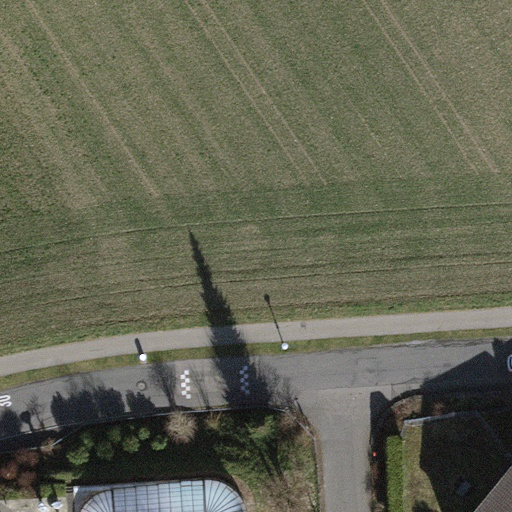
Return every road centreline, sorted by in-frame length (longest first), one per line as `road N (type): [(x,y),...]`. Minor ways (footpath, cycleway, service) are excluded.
road 1 (residential): [(0,415),(154,386),(343,373)]
road 2 (residential): [(343,373),(511,363)]
road 3 (residential): [(343,373),(350,511)]
